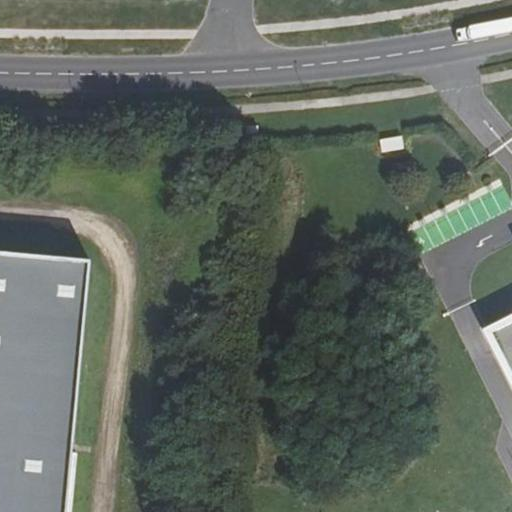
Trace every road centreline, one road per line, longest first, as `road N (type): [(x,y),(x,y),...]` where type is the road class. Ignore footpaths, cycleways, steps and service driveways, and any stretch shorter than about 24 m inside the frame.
road 1 (residential): [(0,74),(313,68),(511,32)]
road 2 (track): [(102,511),(124,259),(97,227),(0,218)]
